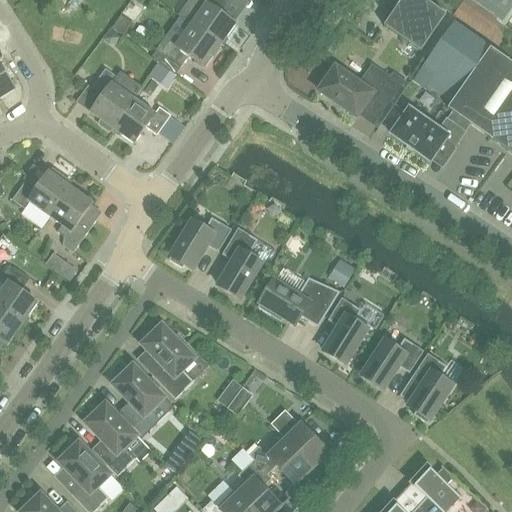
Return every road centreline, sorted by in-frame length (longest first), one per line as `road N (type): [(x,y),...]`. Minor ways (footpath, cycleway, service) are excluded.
road 1 (residential): [(344,511),(406,435),(128,256)]
road 2 (unclassified): [(248,84),(511,249)]
road 3 (residential): [(0,432),(128,256)]
road 4 (residential): [(150,205),(226,99),(248,84)]
road 5 (residential): [(150,205),(63,140),(43,111)]
